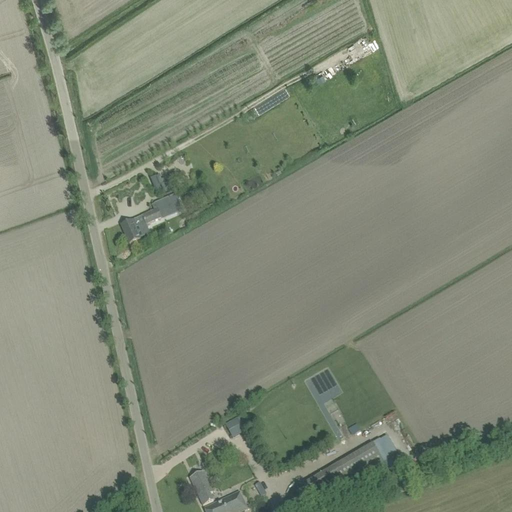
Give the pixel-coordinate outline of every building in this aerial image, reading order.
[(322,75),(315,79),(318,84),(324,80),(322,75)] [(208,169),(213,178),(220,175),(215,165),(208,169)] [(156,176),(150,179),(155,192),(161,190),(156,176)] [(180,181),(184,189),(195,184),(191,176),(180,181)] [(198,187),(202,194),(213,188),(209,181),(198,187)] [(161,185),(162,189),(164,194),(170,191),(168,186),(167,183),(161,185)] [(121,226),(130,245),(140,240),(134,228),(139,226),(145,223),(146,226),(162,219),(162,218),(180,209),(183,214),(188,211),(186,206),(190,205),(186,197),(141,216),(142,217),(136,219),(121,226)] [(200,212),(188,219),(192,226),(201,221),(201,220),(216,212),(212,205),(200,211),(200,212)] [(237,418),(225,425),(232,438),(245,431),(242,427),(240,422),(237,418)] [(378,439),(372,443),(383,461),(383,462),(390,458),(378,439)] [(304,484),(314,502),(383,461),(372,443),(304,484)] [(203,473),(190,479),(203,507),(213,502),(210,495),(213,494),(203,473)] [(243,511),(248,510),(240,493),(204,509),(205,511),(243,511)]
